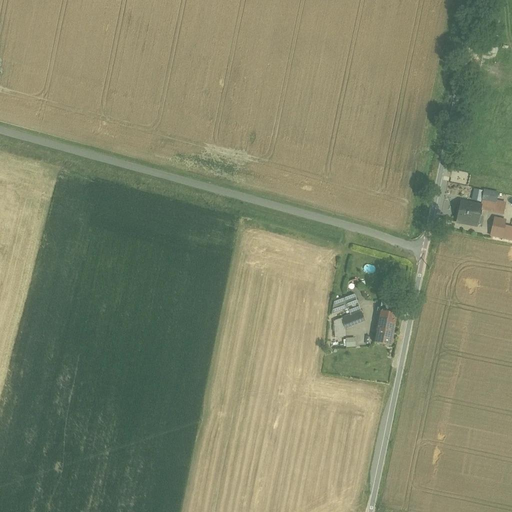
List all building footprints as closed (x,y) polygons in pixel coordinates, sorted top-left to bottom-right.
[(505,204),(496,202),(498,193),(474,189),(471,204),(461,202),(457,222),(465,224),(477,227),(478,224),(478,223),(481,209),(503,214),(505,204)] [(505,221),(494,218),(491,236),(502,238),(504,226),(505,221)] [(511,227),(504,226),(502,238),(511,240),(511,227)] [(397,315),(379,311),(373,343),(391,346),(397,315)] [(361,312),(342,319),(345,325),(364,318),(361,312)] [(342,318),(334,322),(335,338),(346,337),(345,325),(342,319),(342,318)] [(357,338),(348,338),(348,347),(357,347),(357,338)]
